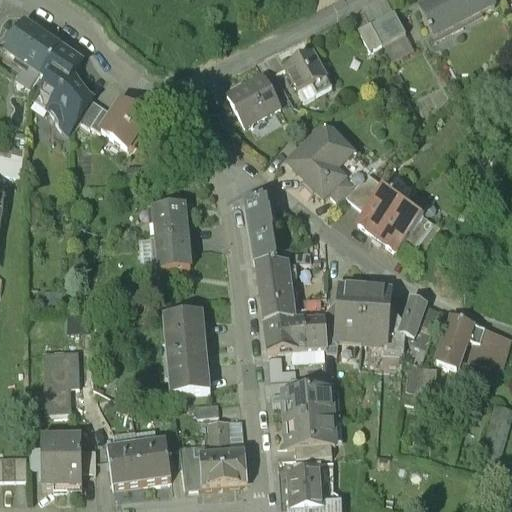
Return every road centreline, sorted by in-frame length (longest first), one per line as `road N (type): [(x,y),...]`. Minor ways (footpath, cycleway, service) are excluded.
road 1 (residential): [(234,155),(228,184),(262,499)]
road 2 (residential): [(511,308),(395,260),(234,155)]
road 3 (residential): [(154,84),(320,0)]
road 4 (residential): [(109,511),(262,499)]
road 5 (residential): [(154,84),(35,0)]
